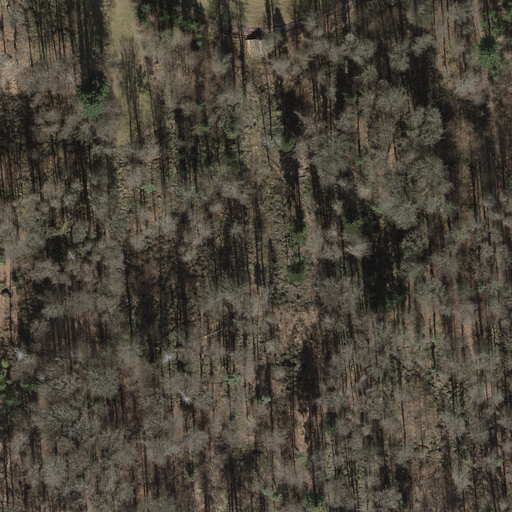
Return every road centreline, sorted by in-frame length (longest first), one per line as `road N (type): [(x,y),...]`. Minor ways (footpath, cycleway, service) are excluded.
road 1 (track): [(360,0),(267,31),(211,21),(164,0)]
road 2 (track): [(474,0),(491,133),(511,195)]
